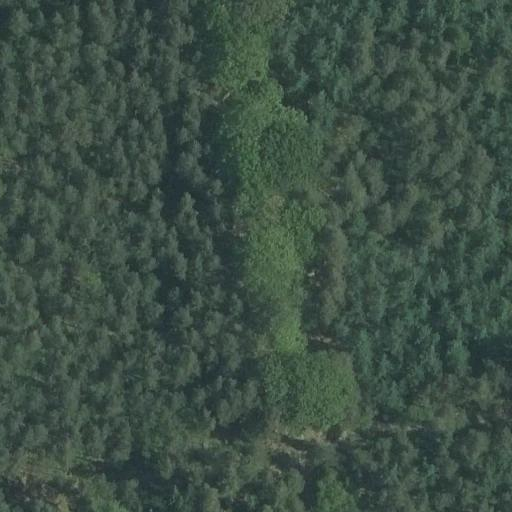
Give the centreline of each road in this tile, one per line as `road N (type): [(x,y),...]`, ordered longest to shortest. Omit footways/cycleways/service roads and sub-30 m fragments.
road 1 (track): [(0,511),(511,414)]
road 2 (track): [(311,511),(236,0)]
